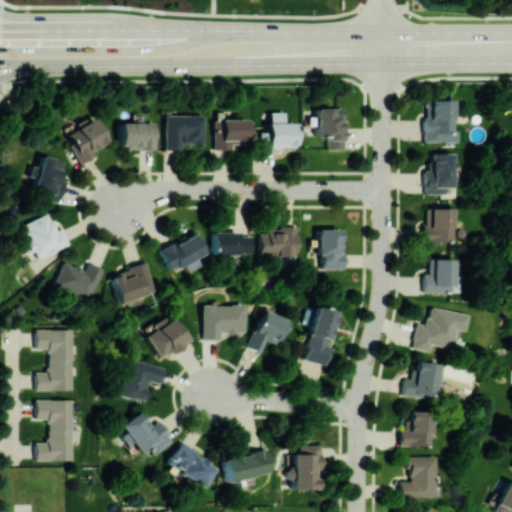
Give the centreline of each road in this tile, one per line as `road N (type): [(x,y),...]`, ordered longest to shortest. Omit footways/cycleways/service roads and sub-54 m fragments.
road 1 (secondary): [(0,65),(511,62)]
road 2 (secondary): [(511,31),(0,29)]
road 3 (residential): [(359,511),(360,408),(383,271),(383,31)]
road 4 (residential): [(383,190),(169,189),(114,215)]
road 5 (residential): [(360,408),(208,393)]
